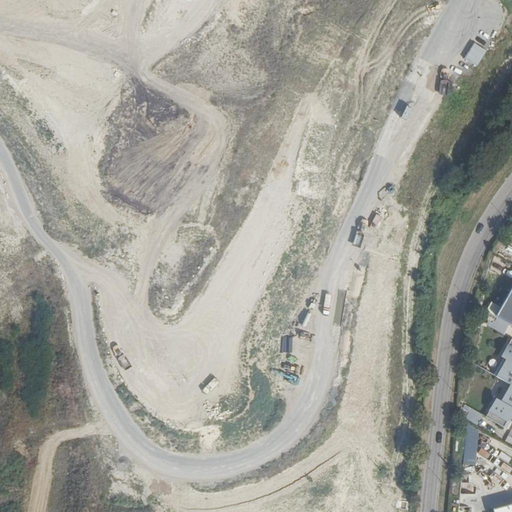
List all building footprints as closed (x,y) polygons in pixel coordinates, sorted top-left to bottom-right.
[(455,70),(468,78),(484,50),(470,42),(455,70)] [(511,286),(495,317),(511,326),(511,286)] [(498,378),(511,386),(511,340),(502,357),(508,361),(498,378)] [(511,388),(503,405),(496,401),(487,417),(503,426),(510,414),(511,415),(511,388)] [(470,408),(465,418),(476,425),(482,415),(470,408)] [(464,464),(476,465),(478,428),(465,427),(464,464)] [(511,511),(511,502),(491,508),(491,511),(511,511)]
